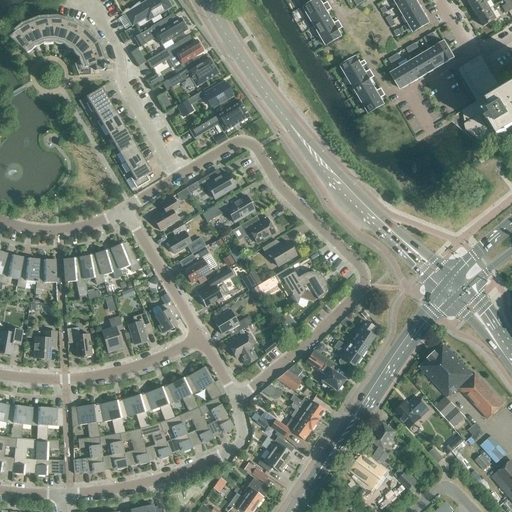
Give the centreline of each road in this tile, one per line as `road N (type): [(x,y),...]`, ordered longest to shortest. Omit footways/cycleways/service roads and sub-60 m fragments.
road 1 (residential): [(176,177),(240,141),(257,146),(278,182),(365,272),(363,286),(306,347),(233,400)]
road 2 (tertiary): [(454,286),(322,166),(208,0)]
road 3 (secondary): [(293,511),(454,286)]
road 4 (residential): [(233,400),(242,430),(237,447),(140,484),(62,494)]
road 5 (residential): [(200,337),(100,375),(0,373)]
road 6 (residential): [(176,177),(120,81),(118,52),(88,2)]
road 7 (residential): [(200,337),(125,209)]
road 8 (residential): [(0,220),(75,229),(125,209)]
